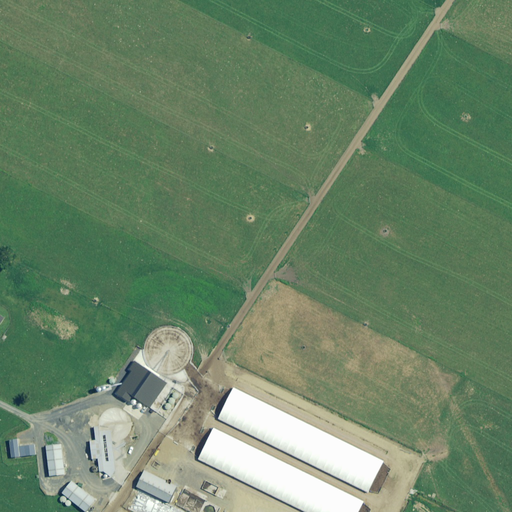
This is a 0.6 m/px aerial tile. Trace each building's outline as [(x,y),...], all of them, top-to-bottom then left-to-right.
[(100,472),(104,472),(111,478),(116,470),(110,425),(94,427),(96,440),(90,441),(93,459),(98,458),(100,472)] [(18,439),(10,440),(11,457),(36,455),(35,445),(18,447),(18,439)] [(65,475),(61,445),(46,446),(50,476),(65,475)] [(137,462),(135,446),(120,448),(122,463),(137,462)] [(177,487),(144,471),(136,487),(169,503),(177,487)] [(85,511),(95,500),(71,481),(62,493),(85,511)]
